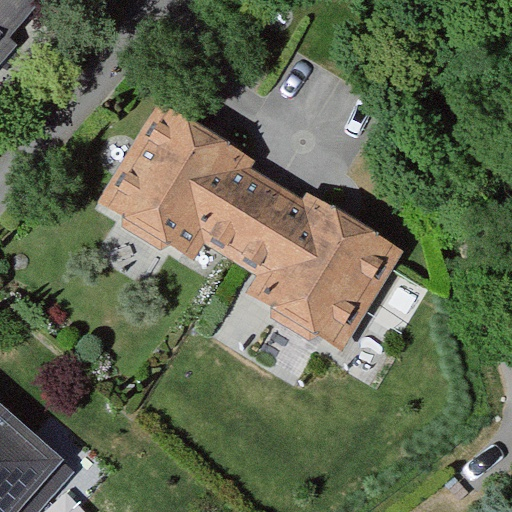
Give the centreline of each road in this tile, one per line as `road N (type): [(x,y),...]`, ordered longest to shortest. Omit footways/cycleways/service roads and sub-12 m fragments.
road 1 (residential): [(449,0),(457,195),(511,426)]
road 2 (unknown): [(194,0),(256,100),(329,156)]
road 3 (residential): [(0,159),(130,0)]
